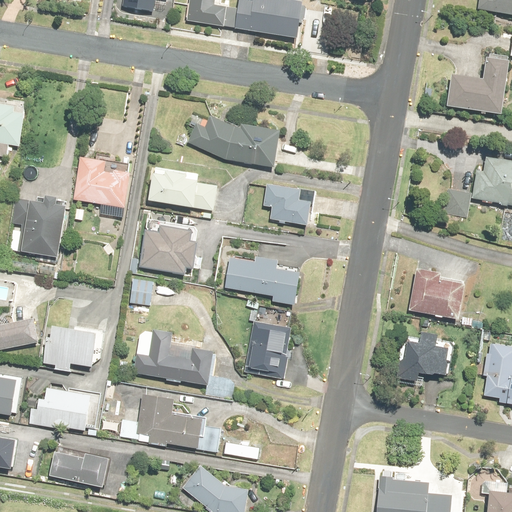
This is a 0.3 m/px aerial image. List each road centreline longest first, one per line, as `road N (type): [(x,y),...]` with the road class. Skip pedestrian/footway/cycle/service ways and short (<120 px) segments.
road 1 (residential): [(0,31),(393,96)]
road 2 (residential): [(393,96),(339,410)]
road 3 (residential): [(511,442),(339,410)]
